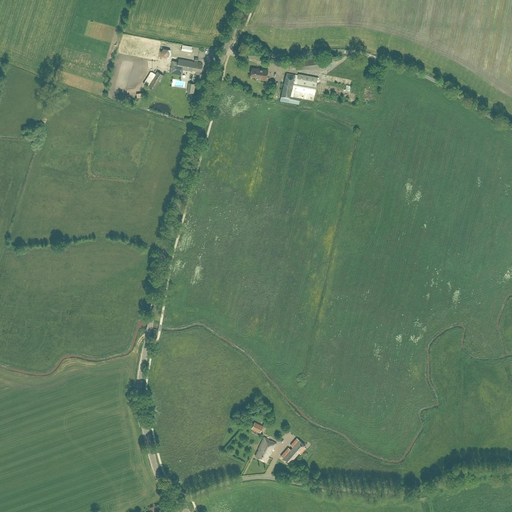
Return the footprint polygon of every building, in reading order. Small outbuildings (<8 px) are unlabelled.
[(166,58),(169,54),(168,49),(163,48),(160,52),(161,56),(166,58)] [(289,61),(290,69),(296,68),(296,69),(331,64),(330,55),(289,61)] [(182,70),(188,71),(188,70),(191,71),(190,71),(195,72),(195,74),(200,74),(200,71),(201,71),(202,65),(197,64),(197,62),(194,62),(193,62),(193,61),(178,59),(177,62),(171,61),(169,73),(181,75),(182,70)] [(259,68),(259,69),(251,68),(250,76),(261,78),(260,78),(266,79),(267,70),(259,68)] [(155,74),(147,86),(153,90),(163,75),(156,71),(155,74)] [(317,78),(298,74),(297,75),(286,72),(280,100),(292,102),(293,96),(313,100),(317,78)] [(193,93),(195,84),(188,82),(187,91),(193,93)] [(263,426),(254,422),(251,428),(259,433),(263,426)] [(276,443),(264,437),(258,449),(255,456),(266,462),(268,457),(267,456),(268,454),(270,454),(271,451),(272,448),(273,449),(276,443)] [(305,445),(296,438),(290,445),(293,447),(290,450),(288,447),(280,456),(283,458),(282,459),(288,464),(298,452),(300,454),(305,448),(304,446),(305,445)]
